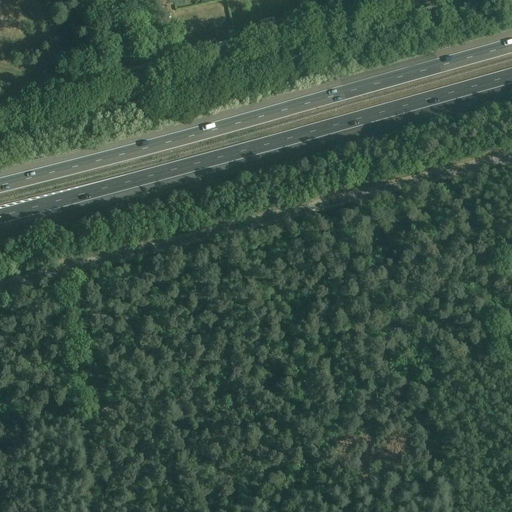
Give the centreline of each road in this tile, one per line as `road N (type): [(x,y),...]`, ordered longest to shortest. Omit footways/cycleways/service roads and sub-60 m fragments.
road 1 (motorway): [(0,218),(511,77)]
road 2 (motorway): [(511,48),(0,187)]
road 3 (unclassified): [(0,285),(511,156)]
road 4 (tertiary): [(0,137),(489,0)]
